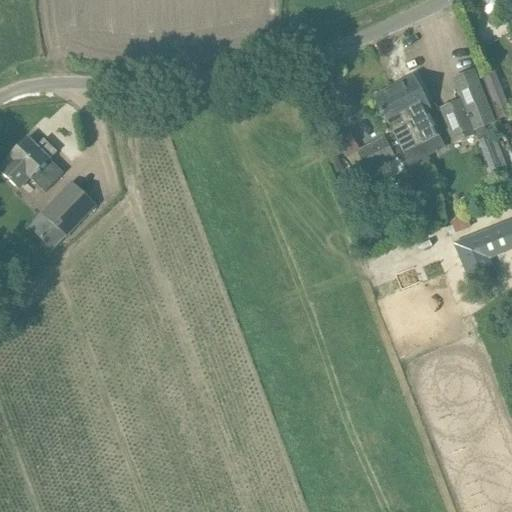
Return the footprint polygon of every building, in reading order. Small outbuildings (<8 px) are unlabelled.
[(511,115),(494,70),(481,75),(487,90),(499,120),(511,115)] [(493,123),(473,73),(455,80),(463,102),(442,110),(455,143),(473,136),(471,132),(493,123)] [(394,90),(421,141),(422,145),(440,136),(426,110),(429,108),(423,97),(414,79),(394,90)] [(422,145),(421,141),(394,90),(375,100),(383,116),(395,139),(387,143),(384,137),(356,152),(357,153),(347,158),(361,184),(370,179),(368,175),(399,159),(407,173),(427,162),(423,148),(422,146),(422,145)] [(505,178),(488,138),(478,142),(494,183),(505,178)] [(62,173),(49,161),(56,153),(43,141),(36,148),(27,139),(8,158),(9,159),(0,167),(0,171),(19,191),(30,180),(43,192),(62,173)] [(112,192),(124,190),(118,143),(106,144),(112,192)] [(336,156),(327,160),(334,175),(344,171),(336,156)] [(97,207),(71,182),(41,214),(67,239),(97,207)] [(361,200),(347,205),(353,220),(366,215),(361,200)] [(471,229),(466,217),(451,223),(452,226),(447,228),(448,233),(450,237),(471,229)] [(494,227),(466,238),(470,248),(457,253),(454,247),(452,247),(459,270),(469,297),(472,296),(467,283),(468,283),(469,285),(488,277),(483,265),(475,268),(474,266),(462,271),(461,269),(463,269),(463,268),(511,248),(511,233),(511,231),(503,234),(501,228),(495,231),(494,227)] [(359,235),(364,250),(383,243),(378,228),(359,235)] [(442,237),(438,229),(416,238),(419,246),(442,237)] [(459,270),(452,247),(441,252),(450,274),(449,275),(455,289),(456,289),(461,300),(469,297),(459,270)]
